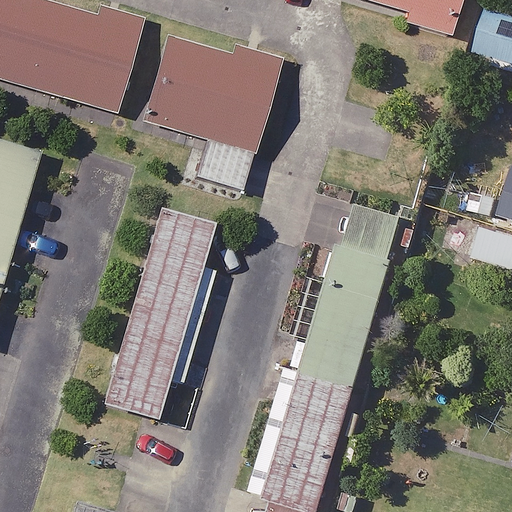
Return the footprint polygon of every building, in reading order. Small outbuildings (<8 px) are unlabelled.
[(0,0),(0,79),(114,113),(138,32),(27,0),(0,0)] [(459,0),(362,0),(402,12),(399,22),(449,36),(459,0)] [(511,12),(493,6),(476,59),(511,70),(511,12)] [(234,59),(171,40),(146,123),(206,141),(195,177),(240,191),(278,65),(236,52),(234,59)] [(0,286),(39,152),(0,140),(0,286)] [(511,190),(478,181),(469,216),(511,226),(511,190)] [(318,511),(405,219),(354,204),(262,511),(318,511)] [(211,227),(157,212),(103,406),(155,420),(167,378),(183,383),(215,271),(200,267),(211,227)] [(511,236),(482,228),(473,259),(511,270),(511,236)]
